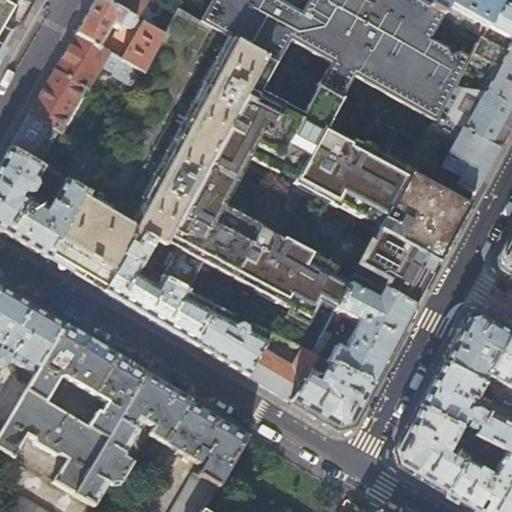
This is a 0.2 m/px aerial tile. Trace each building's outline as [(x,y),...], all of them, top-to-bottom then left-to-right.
[(0,0),(0,32),(17,3),(11,0),(0,0)] [(136,32),(141,23),(101,0),(94,0),(75,34),(98,47),(113,21),(123,27),(124,27),(125,28),(126,28),(127,28),(129,28),(130,28),(136,32)] [(101,0),(141,23),(162,35),(169,21),(149,10),(144,7),(143,6),(145,3),(146,0),(101,0)] [(274,0),(210,0),(200,20),(266,56),(276,62),(289,38),(337,65),(324,89),(345,100),(357,78),(436,121),(439,116),(446,103),(470,58),(459,52),(451,53),(450,46),(431,36),(443,14),(428,6),(417,0),(415,0),(416,0),(415,0),(309,0),(301,15),(274,0)] [(431,0),(428,6),(443,14),(482,37),(486,28),(499,4),(501,0),(431,0)] [(511,53),(511,10),(499,4),(486,28),(511,41),(507,51),(511,53)] [(177,7),(169,21),(162,35),(143,73),(136,86),(124,111),(101,155),(82,192),(80,196),(65,225),(50,255),(106,288),(123,258),(139,266),(150,272),(266,56),(200,20),(177,7)] [(162,35),(141,23),(136,32),(120,59),(137,69),(143,73),(162,35)] [(109,53),(98,47),(75,34),(54,70),(88,90),(101,67),(112,74),(111,75),(128,85),(129,83),(137,69),(120,59),(109,53)] [(499,148),(511,124),(511,53),(507,51),(492,42),(482,60),(491,65),(492,65),(498,68),(495,74),(485,94),(461,91),(452,107),(446,103),(439,116),(499,148)] [(320,302),(335,310),(348,286),(332,277),(337,270),(283,241),(282,243),(261,231),(262,229),(213,203),(240,154),(279,174),(279,173),(295,181),(293,185),(337,208),(338,206),(362,218),(366,211),(383,220),(409,171),(355,141),(352,146),(327,131),(333,120),(329,117),(340,99),(344,101),(345,100),(324,89),(320,87),(304,114),(254,84),(265,63),(274,69),(278,63),(276,62),(266,56),(150,272),(160,277),(187,291),(188,292),(190,290),(183,286),(197,259),(310,320),(320,302)] [(143,73),(137,69),(129,83),(136,86),(143,73)] [(68,137),(78,119),(93,93),(88,90),(54,70),(28,115),(47,125),(57,131),(68,137)] [(57,131),(47,125),(28,115),(10,147),(46,169),(65,181),(82,192),(101,155),(79,143),(64,173),(42,160),(57,131)] [(499,148),(439,116),(436,121),(430,133),(450,144),(440,163),(459,173),(454,181),(476,193),(499,148)] [(38,183),(46,169),(10,147),(0,163),(0,231),(9,237),(19,217),(24,219),(34,203),(38,205),(38,204),(29,199),(31,195),(36,195),(40,188),(38,183)] [(439,261),(470,204),(409,171),(383,220),(378,230),(439,261)] [(80,196),(82,192),(65,181),(49,210),(38,204),(38,205),(34,203),(24,219),(19,217),(9,237),(48,259),(50,255),(65,225),(80,196)] [(414,307),(439,261),(378,230),(357,267),(389,284),(385,292),(414,307)] [(511,230),(507,239),(498,256),(502,271),(511,276),(511,230)] [(133,276),(139,266),(123,258),(106,288),(103,292),(192,344),(209,315),(181,301),(187,291),(160,277),(155,288),(133,276)] [(385,292),(354,275),(348,286),(335,310),(357,323),(343,349),(337,346),(334,347),(326,361),(327,362),(372,385),(399,336),(414,307),(385,292)] [(63,326),(0,288),(0,356),(33,375),(63,326)] [(230,326),(209,315),(192,344),(247,377),(263,349),(266,344),(246,334),(244,328),(237,324),(230,326)] [(485,375),(508,333),(479,315),(464,319),(441,363),(480,384),(485,375)] [(271,334),(250,323),(248,328),(269,339),(271,334)] [(58,455),(65,459),(52,482),(72,494),(144,374),(63,326),(33,375),(26,384),(24,391),(4,423),(0,429),(0,450),(12,458),(25,435),(33,440),(35,445),(53,457),(58,455)] [(330,334),(323,331),(311,354),(315,356),(316,357),(324,342),(325,343),(330,334)] [(485,375),(511,390),(511,335),(508,333),(485,375)] [(315,356),(311,354),(300,349),(290,365),(263,349),(247,377),(289,402),(310,365),(315,356)] [(318,369),(310,365),(289,402),(336,430),(350,426),(359,409),(372,385),(327,362),(317,381),(313,379),(318,369)] [(480,384),(441,363),(428,386),(417,407),(459,428),(464,419),(477,426),(473,435),(477,437),(504,451),(511,455),(511,427),(484,413),(484,414),(473,408),(469,409),(482,385),(480,384)] [(188,400),(144,374),(72,494),(94,507),(108,484),(113,487),(119,485),(131,463),(123,458),(137,433),(137,430),(135,429),(140,420),(152,427),(150,431),(151,435),(163,443),(188,400)] [(188,400),(163,443),(163,444),(197,465),(202,456),(207,459),(198,474),(194,472),(170,511),(201,511),(247,435),(188,400)] [(459,428),(417,407),(407,424),(393,452),(397,466),(444,494),(464,460),(465,458),(453,451),(449,457),(445,455),(457,433),(468,438),(467,440),(473,444),(477,437),(473,435),(459,428)] [(0,479),(12,458),(0,450),(0,511),(50,511),(0,482),(0,479)] [(491,511),(511,476),(511,455),(504,451),(490,475),(464,460),(444,494),(474,511),(491,511)] [(511,511),(511,476),(491,511),(511,511)]
